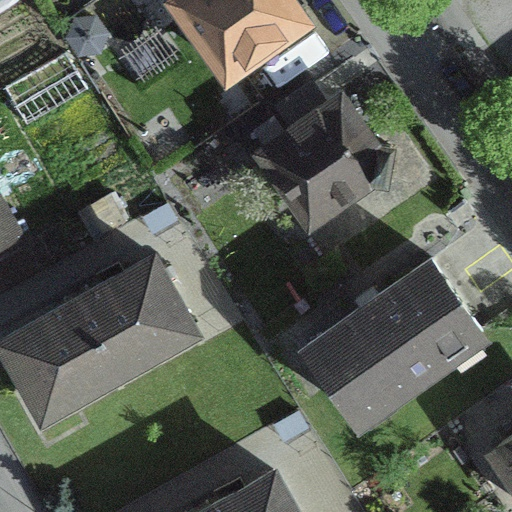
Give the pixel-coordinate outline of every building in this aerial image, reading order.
[(225,73),(299,20),(284,0),(175,0),(174,1),(225,73)] [(388,148),(372,145),(337,97),(316,112),(312,107),(288,125),(291,130),(260,152),(308,219),(366,179),(383,182),(388,148)] [(0,205),(0,247),(18,237),(0,205)] [(41,412),(190,328),(150,257),(0,341),(41,412)] [(304,346),(355,419),(480,331),(429,259),(304,346)] [(511,435),(491,450),(511,480),(511,435)] [(199,511),(293,511),(271,472),(199,511)]
